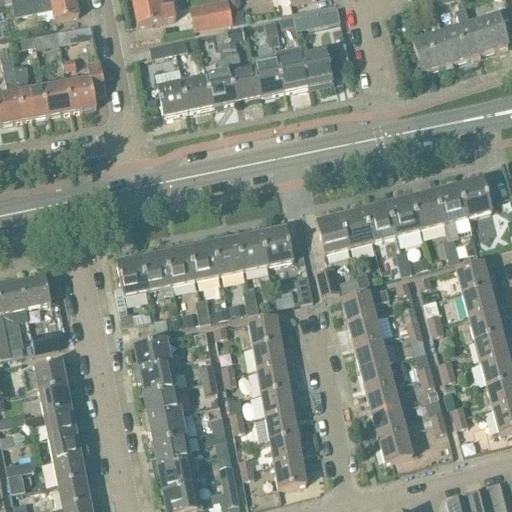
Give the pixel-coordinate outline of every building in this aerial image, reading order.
[(9,0),(11,10),(60,0),(9,0)] [(73,0),(60,0),(11,10),(14,23),(34,19),(52,16),(54,26),(78,21),(73,0)] [(159,0),(132,5),(137,32),(175,24),(172,11),(161,13),(159,0)] [(234,0),(230,1),(228,5),(229,11),(233,14),(238,13),(241,9),(239,3),(235,0),(234,0)] [(316,4),(315,0),(261,0),(262,3),(274,0),(287,0),(290,10),(316,4)] [(460,4),(458,0),(435,0),(438,9),(460,4)] [(471,13),(467,1),(461,3),(465,14),(471,13)] [(435,18),(430,4),(410,7),(412,21),(435,18)] [(230,30),(226,7),(190,14),(194,36),(230,30)] [(318,18),(293,23),(294,32),(295,35),(320,30),(339,26),(336,14),(318,18)] [(459,32),(441,38),(451,69),(479,60),(469,30),(464,14),(455,18),(459,32)] [(242,15),(230,17),(232,30),(243,28),(244,28),(242,15)] [(497,20),(469,30),(479,60),(507,51),(497,20)] [(293,23),(280,26),(282,34),(294,32),(293,23)] [(0,42),(9,41),(6,25),(0,26),(0,42)] [(274,27),(263,29),(266,41),(277,39),(274,27)] [(241,34),(228,37),(231,48),(235,48),(244,46),(241,34)] [(71,36),(57,38),(57,39),(59,52),(73,49),(71,36)] [(217,39),(216,39),(218,51),(229,49),(227,37),(217,39)] [(422,78),(451,69),(441,38),(412,48),(422,78)] [(280,50),(277,39),(266,41),(268,53),(280,50)] [(44,41),(33,43),(35,53),(36,56),(46,54),(44,41)] [(33,43),(19,45),(21,56),(35,53),(33,43)] [(172,48),(175,60),(187,57),(185,45),(172,48)] [(336,47),(299,55),(301,64),(307,93),(318,90),(319,94),(331,91),(331,88),(332,88),(329,73),(340,70),(336,47)] [(151,65),(175,60),(172,48),(149,53),(151,65)] [(229,49),(218,51),(220,62),(231,60),(229,49)] [(226,62),(229,79),(235,108),(259,103),(253,74),(241,76),(238,59),(226,62)] [(276,61),(251,66),(253,74),(259,103),(283,98),(278,69),(276,61)] [(278,69),(283,98),(307,93),(301,64),(278,69)] [(0,130),(23,126),(15,75),(13,65),(1,67),(7,100),(0,101),(0,130)] [(74,65),(62,67),(64,78),(76,76),(74,65)] [(64,78),(62,67),(50,69),(52,80),(64,78)] [(90,85),(66,89),(71,117),(96,113),(93,101),(105,99),(99,68),(88,70),(90,85)] [(25,73),(15,75),(23,126),(47,122),(41,94),(27,96),(24,84),(27,84),(25,73)] [(205,84),(211,113),(235,108),(229,79),(205,84)] [(205,84),(181,89),(187,118),(211,113),(205,84)] [(47,122),(71,117),(66,89),(41,94),(47,122)] [(163,123),(187,118),(181,89),(157,94),(163,123)] [(155,103),(142,106),(144,115),(157,112),(155,103)] [(483,184),(458,191),(467,224),(491,217),(483,184)] [(458,191),(434,197),(443,230),(447,246),(442,247),(445,259),(455,256),(453,245),(458,244),(454,227),(467,224),(458,191)] [(434,197),(411,203),(419,236),(443,230),(434,197)] [(387,210),(396,242),(419,236),(411,203),(387,210)] [(387,210),(363,216),(372,249),(396,242),(387,210)] [(340,222),(348,255),(372,249),(363,216),(340,222)] [(324,261),(348,255),(340,222),(315,228),(324,261)] [(286,234),(261,239),(268,272),(292,267),(286,234)] [(261,239),(237,244),(244,277),(268,272),(261,239)] [(213,249),(220,282),(244,277),(237,244),(213,249)] [(196,287),(220,282),(213,249),(189,254),(196,287)] [(189,254),(165,259),(172,292),(196,287),(189,254)] [(448,270),(458,267),(455,256),(445,259),(448,270)] [(395,259),(398,271),(408,268),(406,257),(395,259)] [(174,301),(172,292),(165,259),(141,264),(148,297),(162,294),(163,301),(171,302),(174,301)] [(149,303),(148,297),(141,264),(116,269),(123,302),(137,299),(139,305),(149,303)] [(425,264),(416,267),(418,275),(428,272),(425,264)] [(408,268),(398,271),(401,283),(411,280),(408,268)] [(455,276),(461,299),(489,291),(483,269),(455,276)] [(339,299),(333,275),(315,279),(322,303),(339,299)] [(366,279),(355,282),(358,294),(369,291),(366,279)] [(312,307),(307,283),(295,285),(301,310),(312,307)] [(431,294),(428,283),(416,287),(419,297),(431,294)] [(46,284),(20,289),(26,316),(51,310),(46,284)] [(12,318),(26,316),(20,289),(0,293),(0,310),(5,333),(17,330),(15,322),(13,322),(12,318)] [(410,299),(408,289),(395,292),(398,302),(410,299)] [(461,299),(467,323),(495,315),(489,291),(461,299)] [(253,295),(242,298),(244,309),(256,307),(253,295)] [(341,307),(347,329),(374,322),(372,312),(389,307),(386,295),(341,307)] [(290,297),(276,301),(278,313),(293,310),(290,297)] [(195,308),(197,320),(208,317),(206,306),(200,307),(195,308)] [(422,309),(426,324),(438,321),(434,306),(422,309)] [(256,307),(244,309),(247,321),(258,319),(256,307)] [(238,310),(228,312),(230,322),(240,320),(238,310)] [(501,338),(495,315),(467,323),(473,346),(501,338)] [(210,328),(208,317),(197,320),(199,331),(210,328)] [(227,317),(215,319),(217,326),(228,324),(227,317)] [(192,319),(179,322),(181,334),(194,331),(192,319)] [(130,320),(119,322),(121,334),(129,333),(133,332),(130,320)] [(426,324),(428,333),(441,330),(438,321),(426,324)] [(381,346),(374,322),(347,329),(353,353),(381,346)] [(154,327),(156,339),(169,337),(166,325),(154,327)] [(248,330),(252,353),(280,348),(276,325),(248,330)] [(405,330),(407,339),(420,335),(417,326),(405,330)] [(132,344),(156,339),(154,327),(133,332),(129,333),(132,344)] [(443,340),(441,330),(428,333),(431,343),(443,340)] [(228,344),(226,334),(213,336),(215,346),(228,344)] [(420,335),(407,339),(410,349),(423,346),(420,335)] [(507,360),(501,338),(473,346),(479,368),(507,360)] [(207,350),(205,339),(194,341),(196,352),(207,350)] [(60,353),(57,342),(33,347),(35,358),(60,353)] [(136,367),(131,368),(133,378),(171,371),(166,346),(133,353),(136,367)] [(353,353),(359,376),(387,369),(381,346),(353,353)] [(252,353),(257,377),(285,372),(280,348),(252,353)] [(23,360),(21,352),(9,354),(11,363),(23,360)] [(511,384),(511,377),(507,360),(479,368),(486,392),(511,384)] [(438,370),(440,378),(453,375),(450,367),(438,370)] [(27,399),(39,397),(67,392),(62,368),(22,375),(27,399)] [(171,371),(133,378),(135,388),(140,387),(143,402),(176,395),(173,380),(181,379),(179,369),(171,371)] [(359,376),(365,398),(393,391),(387,369),(359,376)] [(223,384),(235,382),(233,371),(221,374),(223,384)] [(289,395),(285,372),(257,377),(260,400),(289,395)] [(420,384),(432,381),(430,373),(418,376),(420,384)] [(212,374),(200,376),(203,390),(215,388),(212,376),(212,374)] [(453,375),(440,378),(443,390),(456,386),(453,375)] [(435,392),(432,381),(420,384),(422,395),(435,392)] [(237,391),(235,382),(223,384),(224,393),(237,391)] [(511,384),(486,392),(491,413),(511,407),(511,384)] [(215,388),(203,390),(205,401),(217,399),(215,388)] [(453,390),(444,392),(447,402),(456,399),(453,390)] [(399,415),(393,391),(365,398),(371,422),(399,415)] [(72,415),(67,392),(39,397),(44,421),(72,415)] [(146,416),(141,417),(143,427),(181,420),(176,395),(143,402),(146,416)] [(289,395),(260,400),(265,423),(293,419),(289,395)] [(436,396),(427,398),(429,406),(438,404),(436,396)] [(511,435),(511,407),(491,413),(498,439),(511,435)] [(450,416),(452,424),(465,420),(463,413),(450,416)] [(24,425),(10,427),(12,433),(25,430),(30,433),(46,430),(49,444),(76,439),(72,415),(44,421),(24,425)] [(371,422),(377,444),(405,436),(399,415),(371,422)] [(229,420),(231,430),(244,428),(242,418),(229,420)] [(10,427),(24,425),(23,419),(9,422),(10,427)] [(293,419),(265,423),(269,446),(297,441),(293,419)] [(430,422),(431,429),(444,426),(442,419),(430,422)] [(181,420),(143,427),(145,437),(150,436),(153,450),(185,443),(181,420)] [(465,420),(452,424),(455,435),(468,432),(465,420)] [(9,422),(0,423),(0,435),(12,433),(10,427),(9,422)] [(210,426),(212,438),(224,435),(222,424),(210,426)] [(447,438),(444,426),(431,429),(435,441),(447,438)] [(246,438),(244,428),(231,430),(233,440),(246,438)] [(224,435),(212,438),(214,449),(226,447),(224,435)] [(412,462),(405,436),(377,444),(384,469),(412,462)] [(49,444),(53,467),(81,462),(76,439),(49,444)] [(13,441),(0,443),(0,447),(1,454),(15,451),(13,441)] [(301,466),(297,441),(269,446),(273,471),(301,466)] [(156,464),(151,465),(153,475),(190,467),(185,443),(153,450),(156,464)] [(85,485),(81,462),(53,467),(58,491),(85,485)] [(240,476),(253,474),(251,465),(238,467),(240,476)] [(305,490),(301,466),(273,471),(277,495),(305,490)] [(190,467),(153,475),(155,485),(159,484),(162,498),(195,491),(190,467)] [(20,469),(5,472),(7,482),(21,479),(20,474),(20,469)] [(221,486),(233,484),(231,473),(219,475),(221,486)] [(254,485),(253,474),(240,476),(241,487),(254,485)] [(25,497),(21,479),(7,482),(11,500),(25,497)] [(238,509),(233,484),(221,486),(226,511),(238,509)] [(58,491),(61,511),(76,511),(90,509),(85,485),(58,491)] [(198,506),(195,491),(162,498),(165,511),(206,511),(205,505),(198,506)] [(511,511),(508,495),(487,501),(489,511),(511,511)] [(466,506),(467,511),(489,511),(487,501),(466,506)]
